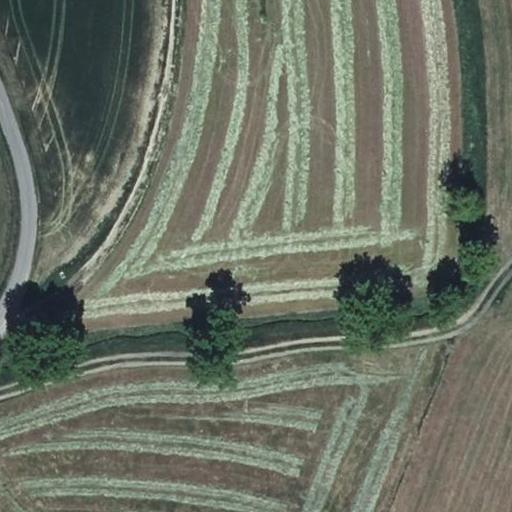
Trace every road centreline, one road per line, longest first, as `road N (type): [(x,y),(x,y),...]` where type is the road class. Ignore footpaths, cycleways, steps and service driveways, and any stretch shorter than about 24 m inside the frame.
road 1 (track): [(511,276),(455,332),(74,372),(0,405)]
road 2 (unclassified): [(0,84),(33,188),(31,251),(0,323)]
